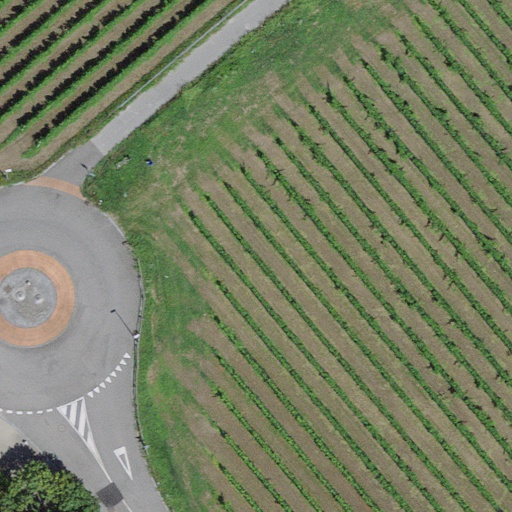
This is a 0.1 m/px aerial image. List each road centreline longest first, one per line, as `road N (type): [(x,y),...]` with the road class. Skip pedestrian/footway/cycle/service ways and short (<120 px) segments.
road 1 (residential): [(73,379),(114,343),(124,290),(116,263),(77,225),(50,217),(0,227)]
road 2 (residential): [(139,511),(73,379)]
